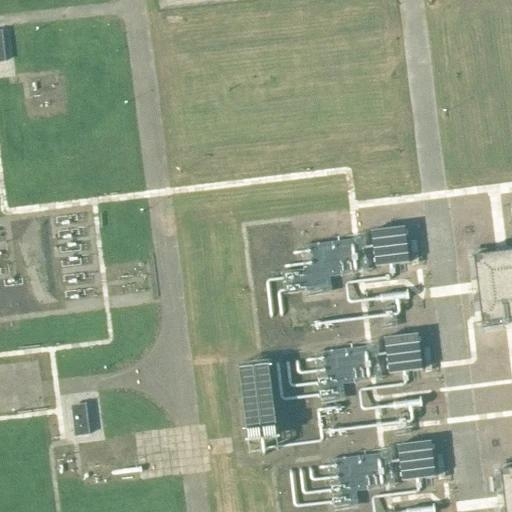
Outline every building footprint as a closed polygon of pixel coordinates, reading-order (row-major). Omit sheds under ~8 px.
[(371,232),(375,267),(408,263),(403,228),(371,232)] [(511,252),(474,257),(482,324),(511,320),(511,252)] [(384,338),(388,374),(421,370),(417,335),(384,338)] [(70,403),(74,434),(89,432),(85,401),(70,403)] [(397,446),(402,481),(434,477),(430,442),(397,446)] [(511,511),(511,469),(499,472),(504,511),(511,511)]
